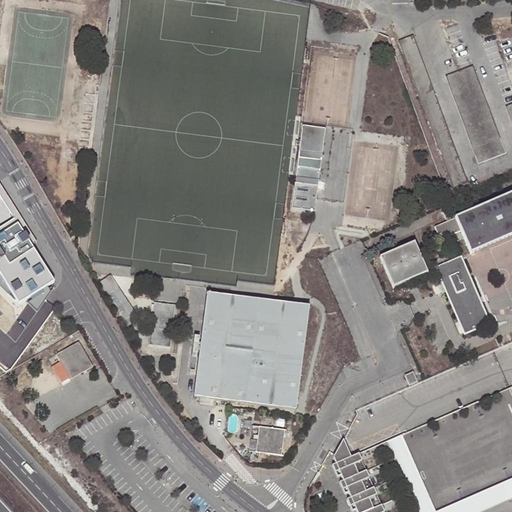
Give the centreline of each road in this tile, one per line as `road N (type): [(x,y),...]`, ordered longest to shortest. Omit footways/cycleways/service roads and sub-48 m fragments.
road 1 (tertiary): [(0,155),(151,402),(247,500)]
road 2 (unclassified): [(282,494),(347,386),(383,369),(373,321),(336,252)]
road 3 (unknown): [(325,423),(507,364)]
